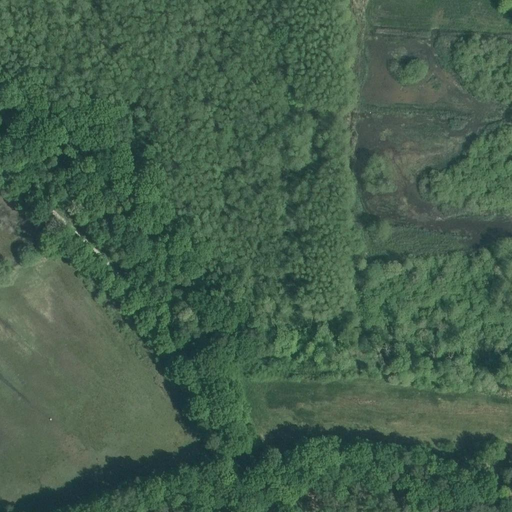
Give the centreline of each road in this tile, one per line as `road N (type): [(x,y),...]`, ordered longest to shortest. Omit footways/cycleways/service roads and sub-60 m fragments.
road 1 (track): [(237,468),(186,354),(117,271),(0,166)]
road 2 (track): [(116,511),(237,468)]
